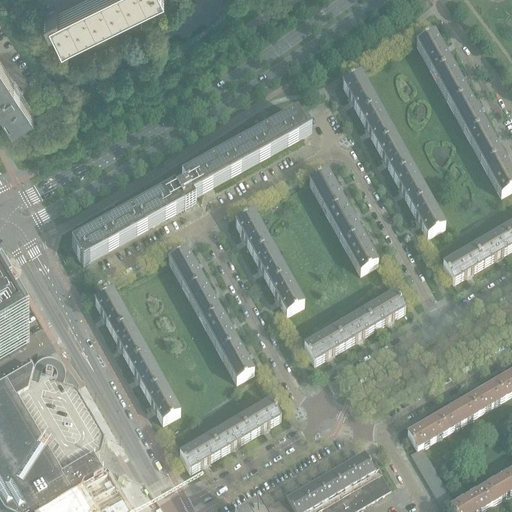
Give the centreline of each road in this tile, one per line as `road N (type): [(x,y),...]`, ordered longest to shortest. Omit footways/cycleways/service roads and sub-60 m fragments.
road 1 (secondary): [(20,228),(124,174),(379,0)]
road 2 (secondary): [(352,0),(143,139),(7,207)]
road 3 (residential): [(203,225),(298,393),(323,407)]
road 4 (residential): [(443,326),(348,157),(334,149)]
road 5 (unclassified): [(172,511),(79,346)]
road 6 (residential): [(323,407),(311,432),(176,511)]
road 7 (residential): [(382,432),(511,351)]
road 8 (residential): [(334,149),(203,225)]
road 9 (residential): [(242,511),(349,450),(366,428)]
road 10 (residential): [(443,326),(331,390),(323,407)]
road 11 (unclassified): [(6,235),(58,325),(79,346)]
road 12 (unclassified): [(79,346),(20,228)]
